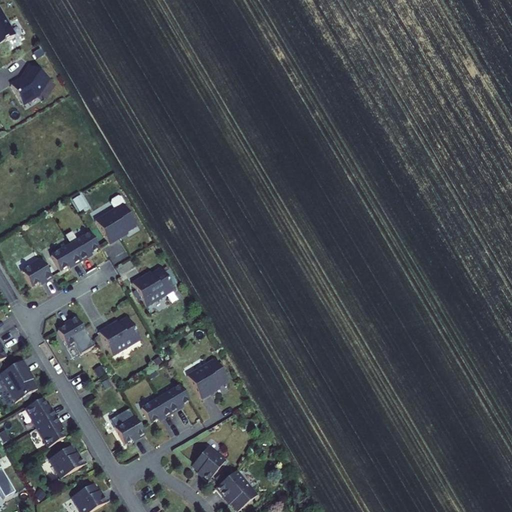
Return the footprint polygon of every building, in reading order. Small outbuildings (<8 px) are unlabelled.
[(0,46),(16,36),(0,10),(0,46)] [(29,68),(20,80),(11,86),(22,106),(38,97),(48,79),(29,68)] [(73,201),(79,212),(87,208),(80,196),(73,201)] [(125,234),(135,228),(122,206),(124,204),(120,198),(117,197),(111,201),(110,204),(114,211),(94,222),(108,246),(119,239),(119,238),(125,234)] [(89,234),(69,246),(80,263),(87,259),(86,257),(90,254),(98,250),(89,234)] [(69,246),(50,257),(59,273),(67,268),(72,265),(73,267),(80,263),(69,246)] [(34,263),(46,283),(52,279),(40,260),(34,263)] [(46,283),(34,263),(20,271),(31,289),(38,284),(43,281),(45,283),(46,283)] [(143,279),(142,278),(131,284),(145,308),(173,292),(160,270),(150,275),(143,279)] [(69,322),(80,342),(86,338),(75,318),(69,322)] [(110,329),(109,327),(98,334),(112,358),(139,341),(126,319),(117,325),(110,329)] [(80,342),(69,322),(68,322),(69,325),(64,328),(57,332),(67,349),(75,344),(80,342)] [(86,338),(75,344),(81,355),(92,348),(86,338)] [(186,377),(201,401),(211,395),(211,393),(217,389),(227,383),(214,361),(186,377)] [(22,362),(0,375),(0,379),(15,404),(37,391),(31,381),(27,374),(29,373),(22,362)] [(130,405),(149,393),(141,381),(122,394),(130,405)] [(179,387),(160,398),(170,416),(177,412),(176,410),(189,403),(179,387)] [(163,420),(170,416),(160,398),(140,410),(150,426),(162,418),(163,420)] [(36,430),(55,418),(51,411),(49,413),(46,408),(42,400),(24,410),(36,430)] [(55,418),(36,430),(47,449),(65,439),(60,431),(57,426),(59,425),(55,418)] [(134,419),(128,423),(138,440),(145,436),(134,419)] [(138,440),(128,423),(115,431),(124,446),(132,442),(137,439),(138,440)] [(48,461),(60,480),(84,466),(80,460),(78,460),(75,455),(71,448),(48,461)] [(198,474),(202,477),(201,479),(207,484),(225,462),(207,448),(191,468),(198,474)] [(0,497),(2,501),(13,495),(0,471),(0,497)] [(238,511),(256,497),(236,472),(215,490),(223,500),(224,499),(229,505),(235,511),(238,511)] [(93,485),(71,499),(78,511),(92,511),(106,504),(102,497),(101,498),(98,493),(93,485)]
